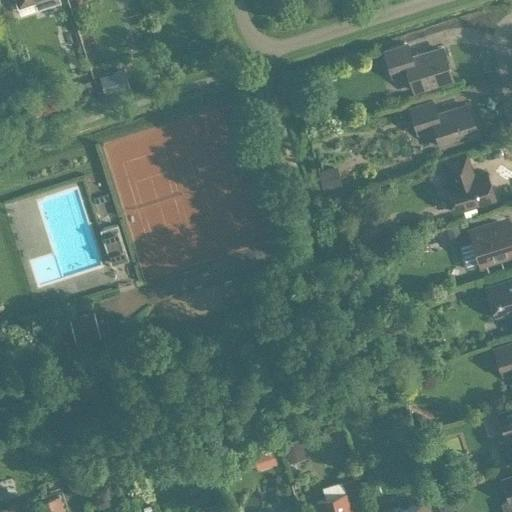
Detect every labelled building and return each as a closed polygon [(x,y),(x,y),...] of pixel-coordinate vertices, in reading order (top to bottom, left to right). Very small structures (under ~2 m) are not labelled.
[(13,0),(16,6),(34,0),(36,8),(59,1),(58,0),(13,0)] [(406,42),(382,49),(390,74),(402,70),(407,73),(412,88),(450,76),(441,46),(410,56),(406,42)] [(123,68),(96,75),(101,93),(128,85),(123,68)] [(431,99),(407,106),(415,131),(428,127),(433,129),(438,144),(476,132),(467,103),(436,112),(431,99)] [(464,153),(443,160),(450,181),(444,183),(452,210),(493,197),(484,170),(471,174),(464,153)] [(421,172),(434,169),(430,154),(417,157),(421,172)] [(478,263),(511,252),(511,233),(510,227),(499,230),(495,219),(467,228),(470,238),(456,242),(464,265),(477,261),(478,263)] [(108,260),(126,255),(115,222),(98,228),(108,260)] [(511,314),(511,276),(485,285),(494,314),(510,309),(511,314)] [(88,308),(65,316),(74,346),(98,338),(88,308)] [(511,341),(492,347),(500,372),(511,368),(511,341)] [(43,402),(67,394),(62,380),(38,388),(43,402)] [(511,406),(496,411),(504,435),(511,432),(511,406)] [(511,473),(499,477),(507,500),(511,498),(511,473)] [(350,511),(349,505),(362,500),(354,476),(342,480),(345,491),(315,500),(318,511),(350,511)] [(430,511),(427,498),(399,507),(398,506),(378,511),(430,511)]
